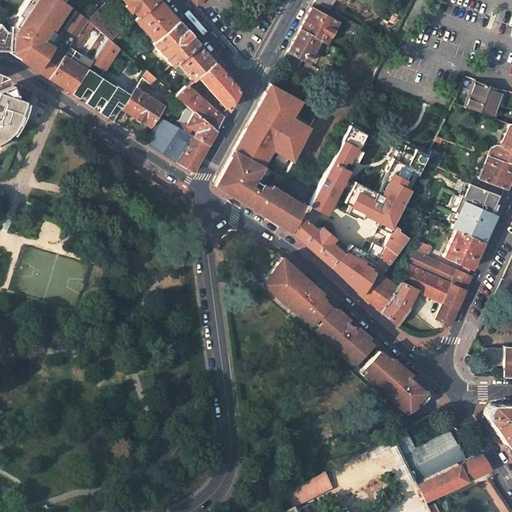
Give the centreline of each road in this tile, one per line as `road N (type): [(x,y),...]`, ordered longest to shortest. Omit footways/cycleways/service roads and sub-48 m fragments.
road 1 (unclassified): [(207,246),(230,448),(218,488),(190,511)]
road 2 (unclassified): [(235,215),(440,371)]
road 3 (unclassified): [(0,61),(200,187)]
road 4 (unclassified): [(440,371),(511,201)]
